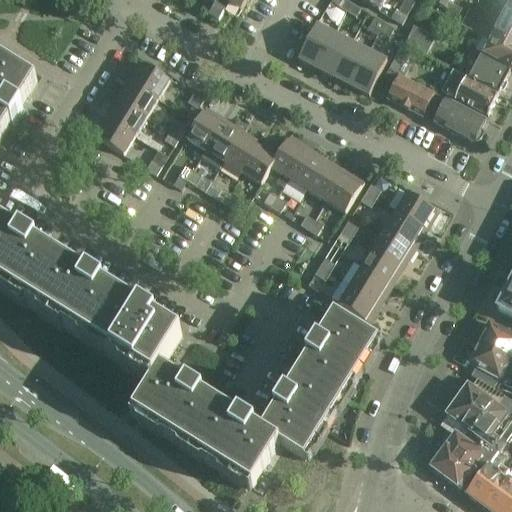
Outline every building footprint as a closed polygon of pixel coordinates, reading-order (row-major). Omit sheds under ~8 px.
[(217,0),(242,15),(251,0),(217,0)] [(342,0),(337,9),(346,15),(352,6),(342,0)] [(356,0),(379,14),(387,0),(356,0)] [(406,0),(404,5),(412,10),(418,0),(417,0),(406,0)] [(451,0),(434,0),(432,4),(446,11),(451,0)] [(412,10),(404,5),(398,15),(407,20),(412,10)] [(352,6),(346,15),(356,21),(361,13),(352,6)] [(465,20),(511,44),(511,15),(506,13),(498,27),(469,12),(465,20)] [(511,44),(465,20),(461,29),(490,44),(482,58),(511,72),(511,44)] [(375,21),(367,33),(377,39),(380,35),(385,27),(375,21)] [(317,27),(299,63),(317,72),(335,36),(317,27)] [(394,33),(385,27),(380,35),(389,41),(394,33)] [(414,30),(405,47),(416,53),(425,36),(414,30)] [(335,36),(317,72),(334,81),(352,45),(335,36)] [(352,45),(334,81),(351,90),(370,54),(352,45)] [(370,54),(351,90),(369,99),(388,63),(370,54)] [(467,80),(500,97),(511,76),(480,60),(470,80),(468,79),(467,80)] [(11,128),(13,129),(23,112),(22,112),(38,85),(0,61),(0,145),(0,146),(11,128)] [(395,61),(389,73),(399,78),(405,81),(406,78),(411,69),(407,67),(395,61)] [(127,85),(158,105),(171,85),(139,65),(127,85)] [(377,96),(388,101),(399,79),(388,74),(377,96)] [(488,120),(500,97),(467,80),(461,77),(454,90),(452,88),(446,98),(488,120)] [(423,120),(430,107),(435,97),(405,81),(399,78),(399,79),(388,101),(387,102),(423,120)] [(158,105),(127,85),(115,104),(147,124),(158,105)] [(198,113),(203,105),(206,100),(198,95),(195,100),(193,99),(188,107),(198,113)] [(434,126),(474,147),(486,123),(446,102),(435,97),(430,107),(441,112),(434,126)] [(147,124),(115,104),(104,122),(136,142),(147,124)] [(207,111),(188,142),(206,154),(225,123),(207,111)] [(93,140),(125,160),(136,142),(104,122),(93,140)] [(225,123),(206,154),(202,161),(221,172),(225,166),(244,135),(225,123)] [(168,138),(179,144),(185,134),(175,127),(168,138)] [(244,135),(225,166),(244,177),(263,146),(244,135)] [(179,144),(168,138),(164,144),(175,151),(179,144)] [(271,173),(272,173),(272,172),(283,178),(277,187),(285,192),(290,183),(309,152),(290,140),(280,157),(271,173)] [(272,173),(271,173),(280,157),(263,146),(244,177),(262,189),(272,173)] [(308,194),(328,163),(309,152),(290,183),(308,194)] [(327,206),(346,175),(328,163),(308,194),(327,206)] [(151,165),(146,173),(157,180),(162,171),(151,165)] [(181,194),(187,185),(193,175),(185,170),(179,180),(174,189),(181,194)] [(193,175),(187,185),(195,190),(201,180),(193,175)] [(346,218),(365,187),(346,175),(327,206),(346,218)] [(365,198),(375,204),(381,195),(371,189),(365,198)] [(225,208),(231,198),(221,192),(215,202),(225,208)] [(272,211),(278,201),(270,196),(264,206),(272,211)] [(395,217),(426,237),(439,216),(407,197),(395,217)] [(231,198),(225,208),(232,213),(238,203),(231,198)] [(375,204),(365,198),(360,205),(371,212),(375,204)] [(278,201),(272,211),(280,217),(287,207),(278,201)] [(426,237),(395,217),(384,235),(415,254),(426,237)] [(309,235),(316,225),(307,219),(300,229),(309,235)] [(316,225),(309,235),(317,240),(323,229),(316,225)] [(342,234),(352,241),(358,232),(348,225),(342,234)] [(0,289),(35,311),(63,266),(38,250),(39,249),(22,239),(22,240),(4,229),(0,234),(0,289)] [(338,242),(348,248),(352,241),(342,234),(338,242)] [(415,254),(384,235),(372,253),(404,273),(415,254)] [(404,273),(372,253),(361,272),(392,292),(404,273)] [(319,272),(329,278),(336,269),(325,262),(319,272)] [(104,292),(105,290),(89,280),(88,281),(63,266),(35,311),(94,348),(122,303),(104,292)] [(315,278),(325,285),(329,278),(319,272),(315,278)] [(392,292),(361,272),(349,290),(381,310),(392,292)] [(511,284),(497,313),(511,320),(511,284)] [(338,308),(369,328),(381,310),(349,290),(338,308)] [(157,324),(157,323),(141,312),(140,314),(122,303),(94,348),(153,385),(162,373),(183,340),(157,324)] [(319,341),(317,340),(307,357),(309,357),(297,375),(342,403),(379,343),(335,316),(319,341)] [(511,338),(490,327),(488,330),(479,347),(480,347),(511,364),(511,338)] [(511,364),(480,347),(469,367),(501,383),(506,374),(511,377),(511,378),(511,364)] [(153,385),(133,417),(192,454),(221,409),(203,398),(204,397),(187,386),(186,388),(162,373),(153,385)] [(280,448),(305,463),(342,403),(297,375),(286,393),(284,392),(275,408),(276,409),(261,434),(280,448)] [(511,404),(477,383),(471,391),(468,389),(447,418),(467,432),(497,456),(511,435),(511,404)] [(253,492),(280,448),(261,434),(255,430),(256,429),(239,419),(238,420),(221,409),(192,454),(253,492)] [(467,432),(462,439),(457,435),(430,471),(461,493),(469,482),(475,486),(488,468),(497,456),(467,432)] [(488,468),(475,486),(466,498),(485,511),(507,481),(488,468)] [(511,511),(511,484),(507,481),(485,511),(511,511)]
